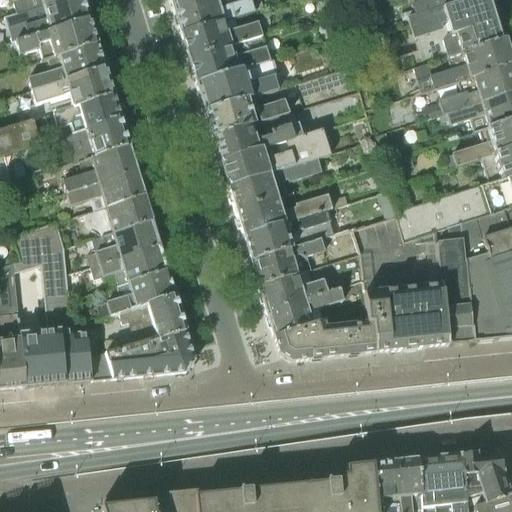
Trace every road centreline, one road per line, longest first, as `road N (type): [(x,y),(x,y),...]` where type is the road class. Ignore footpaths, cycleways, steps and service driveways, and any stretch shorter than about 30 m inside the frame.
road 1 (residential): [(52,489),(508,422),(511,432)]
road 2 (residential): [(244,392),(125,0)]
road 3 (tertiary): [(511,395),(127,442)]
road 4 (residential): [(511,363),(244,392)]
road 5 (residential): [(244,392),(0,415)]
road 6 (tertiary): [(0,473),(127,442)]
road 7 (tertiary): [(127,442),(0,447)]
